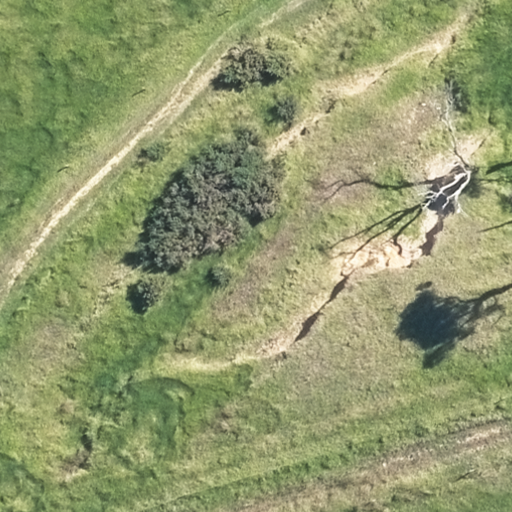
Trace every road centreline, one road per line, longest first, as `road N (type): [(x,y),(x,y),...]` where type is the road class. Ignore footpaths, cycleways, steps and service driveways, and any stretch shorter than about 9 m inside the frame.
road 1 (track): [(0,285),(47,223),(317,0)]
road 2 (track): [(511,423),(240,511)]
